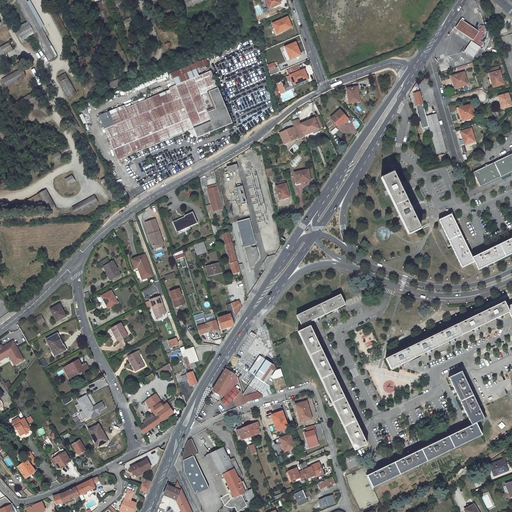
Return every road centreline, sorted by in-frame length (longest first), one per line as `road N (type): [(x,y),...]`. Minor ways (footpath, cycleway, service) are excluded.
road 1 (residential): [(74,262),(112,224),(325,87)]
road 2 (residential): [(468,353),(431,371),(437,388),(376,419),(336,331),(377,309)]
road 3 (residential): [(185,434),(310,385),(346,503)]
road 4 (residential): [(135,452),(88,335),(74,262)]
road 5 (tertiary): [(511,270),(438,287),(392,275),(348,249)]
road 6 (secondary): [(266,283),(179,429)]
road 7 (secondary): [(413,71),(315,207)]
road 8 (secondary): [(185,434),(207,381),(263,303)]
road 9 (residential): [(0,483),(21,502),(113,463)]
road 10 (tertiary): [(390,283),(448,295),(511,278)]
road 11 (unknown): [(336,331),(327,345),(342,380),(363,426),(376,419)]
